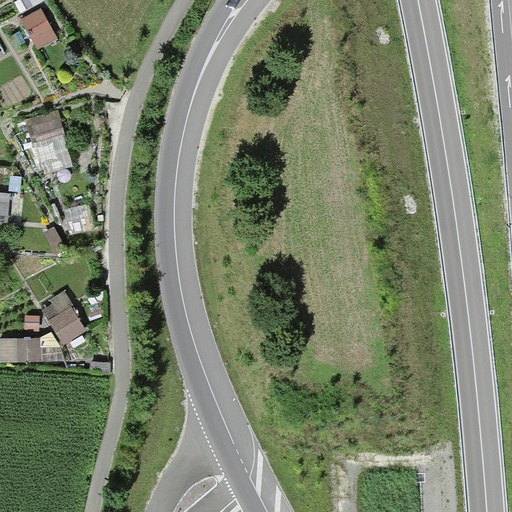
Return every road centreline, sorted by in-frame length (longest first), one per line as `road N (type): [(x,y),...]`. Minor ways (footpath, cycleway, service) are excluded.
road 1 (trunk): [(486,511),(474,353),(418,0)]
road 2 (secondary): [(243,0),(203,63),(184,117),(173,213),(201,377),(237,463)]
road 3 (trunk): [(511,120),(499,0)]
